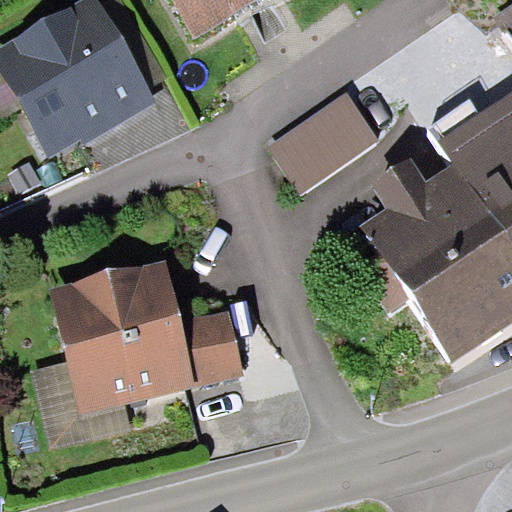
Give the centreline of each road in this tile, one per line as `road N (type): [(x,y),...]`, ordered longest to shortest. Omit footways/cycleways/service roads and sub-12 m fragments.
road 1 (residential): [(218,145),(348,472)]
road 2 (secondary): [(184,511),(348,472)]
road 3 (secondary): [(348,472),(467,435)]
